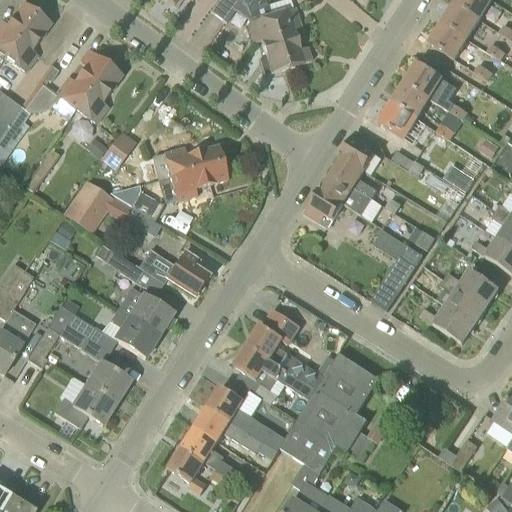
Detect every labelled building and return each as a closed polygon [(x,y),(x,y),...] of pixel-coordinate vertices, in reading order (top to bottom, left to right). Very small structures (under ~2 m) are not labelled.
[(162,0),(174,9),(180,0),(162,0)] [(271,17),(265,0),(220,0),(210,14),(226,26),(241,6),(247,10),(252,24),(248,25),(254,47),(263,44),(271,77),(288,71),(271,17)] [(460,0),(456,7),(480,23),(493,3),(488,0),(460,0)] [(0,68),(37,16),(23,6),(4,34),(0,31),(0,68)] [(444,27),(468,42),(480,23),(456,7),(444,27)] [(271,17),(288,71),(311,64),(307,50),(301,52),(295,33),(303,30),(297,10),(271,17)] [(32,54),(52,27),(37,16),(0,68),(0,69),(6,61),(26,75),(38,58),(32,54)] [(444,27),(431,47),(455,62),(468,42),(444,27)] [(511,32),(506,29),(500,37),(511,44),(511,32)] [(493,48),(489,55),(493,58),(501,63),(506,55),(493,48)] [(493,58),(489,55),(479,49),(475,56),(489,65),(493,58)] [(68,81),(56,98),(39,85),(21,110),(22,111),(31,117),(32,115),(49,112),(51,109),(69,122),(76,113),(77,113),(108,69),(94,58),(74,85),(68,81)] [(442,82),(418,67),(406,86),(430,101),(442,82)] [(481,68),(476,75),(488,83),(493,75),(481,68)] [(122,79),(108,69),(77,113),(96,127),(108,110),(102,106),(122,79)] [(430,101),(406,86),(393,106),(418,121),(430,101)] [(0,141),(6,133),(22,111),(21,110),(0,94),(0,141)] [(393,106),(380,126),(405,142),(418,121),(393,106)] [(464,123),(468,115),(454,106),(449,114),(464,123)] [(450,115),(442,127),(438,135),(456,146),(461,139),(455,135),(463,123),(450,115)] [(15,139),(6,133),(0,141),(0,148),(5,152),(15,139)] [(374,146),(357,135),(342,160),(365,175),(376,158),(369,154),(374,146)] [(120,137),(98,167),(111,177),(133,147),(120,137)] [(491,162),(499,150),(486,142),(479,154),(491,162)] [(152,160),(159,184),(224,166),(219,149),(187,158),(185,151),(164,155),(164,157),(152,160)] [(31,195),(58,158),(52,154),(24,191),(31,195)] [(365,175),(342,160),(331,176),(373,203),(378,195),(360,183),(365,175)] [(416,165),(411,174),(420,180),(426,172),(416,165)] [(224,166),(159,184),(165,207),(177,204),(177,205),(198,198),(198,191),(229,183),(224,166)] [(446,180),(466,193),(473,183),(452,170),(446,180)] [(344,207),(362,219),(373,203),(331,176),(320,192),(344,207)] [(98,227),(114,204),(86,185),(71,209),(98,227)] [(328,231),(344,207),(320,192),(305,216),(328,231)] [(140,195),(138,197),(131,210),(155,223),(163,208),(140,195)] [(392,202),(386,211),(396,218),(402,208),(392,202)] [(511,218),(498,209),(494,215),(511,227),(511,218)] [(504,231),(496,243),(511,253),(511,227),(494,215),(490,221),(504,231)] [(398,264),(408,249),(384,233),(374,248),(398,264)] [(424,235),(416,247),(428,255),(436,243),(424,235)] [(511,280),(511,253),(496,243),(489,253),(474,244),(469,252),(511,280)] [(378,294),(394,304),(394,305),(424,260),(408,249),(398,264),(378,294)] [(136,269),(112,254),(105,265),(129,281),(136,269)] [(164,287),(167,282),(196,301),(209,280),(195,270),(199,264),(184,255),(174,270),(156,259),(145,275),(164,287)] [(0,289),(0,313),(11,295),(26,275),(15,268),(0,289)] [(442,283),(485,312),(498,294),(469,274),(460,286),(447,277),(442,283)] [(11,295),(0,313),(0,318),(7,323),(0,334),(0,374),(4,378),(30,337),(13,326),(20,315),(14,312),(34,280),(26,275),(11,295)] [(444,311),(473,330),(485,312),(442,283),(438,289),(453,299),(444,311)] [(128,320),(159,339),(173,317),(131,292),(118,313),(128,319),(128,320)] [(66,328),(73,317),(61,310),(28,363),(42,372),(48,363),(45,361),(59,339),(66,328)] [(434,340),(438,333),(460,349),(473,330),(444,311),(437,322),(422,312),(418,320),(427,326),(422,332),(434,340)] [(145,362),(159,339),(128,320),(128,319),(118,313),(110,325),(120,331),(113,343),(145,362)] [(316,392),(325,380),(336,363),(327,358),(317,375),(278,350),(283,343),(288,346),(299,329),(274,313),(264,329),(261,327),(247,348),(316,392)] [(73,317),(66,328),(89,342),(95,332),(73,317)] [(82,353),(89,342),(66,328),(59,339),(82,353)] [(316,392),(247,348),(234,369),(261,386),(254,397),(270,408),(277,397),(271,393),(278,383),(309,403),(316,392)] [(336,363),(325,380),(316,392),(309,403),(310,403),(285,442),(277,455),(273,463),(280,452),(303,466),(304,466),(320,476),(337,449),(362,465),(375,444),(369,440),(361,436),(375,414),(365,407),(381,382),(340,357),(336,363)] [(101,366),(87,388),(116,407),(131,384),(101,366)] [(103,429),(116,407),(87,388),(74,409),(63,402),(54,416),(81,433),(89,420),(103,429)] [(221,389),(207,410),(277,455),(285,442),(240,412),(245,405),(221,389)] [(511,396),(494,424),(511,435),(511,396)] [(369,440),(375,444),(378,446),(405,403),(396,397),(369,440)] [(255,452),(273,463),(277,455),(207,410),(195,430),(218,445),(224,436),(253,455),(255,452)] [(182,450),(240,487),(246,479),(222,464),(224,460),(213,453),(218,445),(195,430),(182,450)] [(466,442),(456,458),(451,466),(461,473),(477,450),(466,442)] [(168,471),(192,487),(190,490),(201,498),(207,488),(196,481),(205,466),(215,472),(226,479),(240,488),(240,487),(182,450),(168,471)] [(450,467),(451,466),(456,458),(443,450),(437,459),(450,467)] [(288,511),(321,511),(330,499),(328,497),(327,498),(312,489),(320,476),(304,466),(303,466),(305,467),(292,488),(301,494),(295,504),(294,503),(288,511)] [(221,487),(226,479),(215,472),(209,480),(221,487)] [(343,483),(349,487),(356,485),(360,480),(349,473),(343,483)] [(496,495),(511,505),(511,484),(508,490),(502,485),(496,495)] [(0,511),(4,511),(12,500),(0,491),(0,511)] [(349,511),(330,499),(321,511),(372,511),(373,511),(356,500),(349,511)] [(32,511),(12,500),(4,511),(32,511)] [(399,511),(385,502),(377,511),(399,511)]
